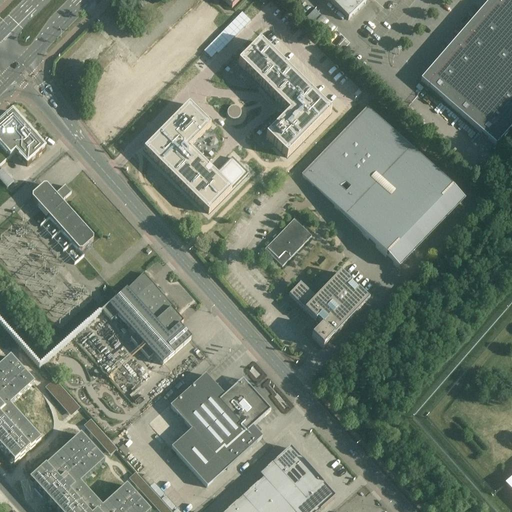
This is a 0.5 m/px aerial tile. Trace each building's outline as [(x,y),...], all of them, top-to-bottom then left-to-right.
[(222,0),(232,9),(240,0),(222,0)] [(327,0),(348,21),(369,0),(327,0)] [(511,0),(491,0),(466,31),(421,83),(497,148),(511,129),(511,0)] [(218,55),(251,22),(242,13),(204,52),(211,59),(217,53),(218,55)] [(258,42),(237,64),(288,113),(265,137),(286,158),(330,112),(258,42)] [(187,106),(142,152),(207,215),(247,175),(230,159),(214,176),(187,150),(209,128),(187,106)] [(302,178),(396,268),(463,200),(369,109),(302,178)] [(34,136),(34,137),(31,133),(30,133),(29,134),(27,131),(28,130),(22,123),(13,113),(12,113),(0,123),(0,166),(14,154),(26,167),(27,167),(28,167),(35,161),(46,151),(46,150),(46,149),(34,136)] [(0,180),(7,188),(14,182),(2,170),(0,171),(0,180)] [(57,194),(55,196),(47,187),(44,186),(32,196),(32,200),(49,219),(56,226),(61,232),(67,238),(72,244),(78,251),(80,253),(82,253),(94,242),(94,239),(62,204),(72,195),(65,187),(57,194)] [(282,268),(311,238),(294,221),(264,251),(282,268)] [(394,295),(399,300),(426,272),(421,267),(394,295)] [(148,360),(153,356),(162,366),(192,340),(180,326),(183,323),(174,313),(176,311),(144,274),(127,291),(127,290),(102,312),(111,322),(118,316),(135,336),(130,340),(148,360)] [(352,286),(340,274),(316,300),(300,285),(289,297),(316,323),(317,322),(323,327),(312,339),(323,350),(369,302),(358,291),(357,292),(351,286),(352,286)] [(511,328),(507,324),(487,347),(494,354),(511,334),(511,328)] [(10,358),(0,367),(0,449),(14,465),(41,441),(10,407),(35,385),(10,358)] [(265,416),(265,417),(270,412),(243,381),(225,397),(206,376),(170,408),(191,432),(170,451),(205,490),(260,440),(251,429),(265,416)] [(55,381),(45,389),(69,416),(78,407),(55,381)] [(89,427),(86,429),(111,457),(117,451),(93,423),(89,427)] [(81,436),(30,482),(47,501),(56,511),(149,511),(127,487),(102,509),(81,485),(105,463),(81,436)] [(260,477),(263,481),(228,511),(320,511),(335,499),(291,449),(260,477)] [(134,480),(131,482),(158,511),(169,511),(138,477),(134,480)]
